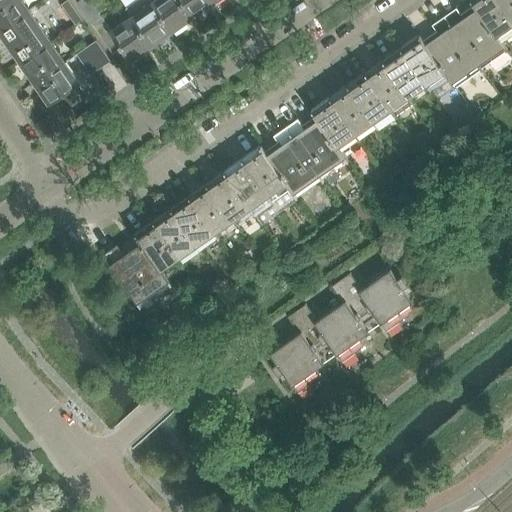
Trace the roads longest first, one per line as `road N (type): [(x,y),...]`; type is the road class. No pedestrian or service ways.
road 1 (residential): [(49,187),(77,228),(403,0)]
road 2 (residential): [(49,187),(319,0)]
road 3 (residential): [(285,322),(179,388),(89,466)]
road 4 (residential): [(89,466),(0,350)]
